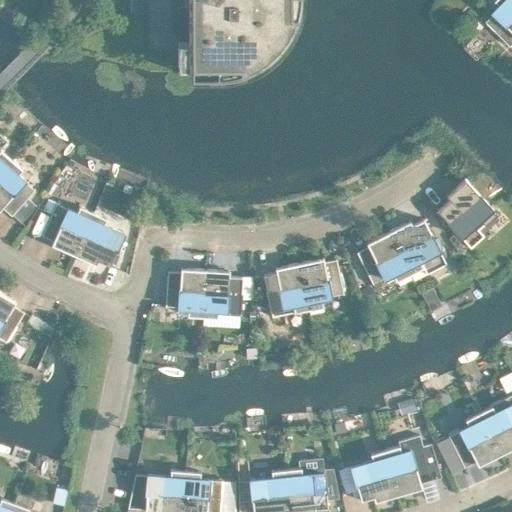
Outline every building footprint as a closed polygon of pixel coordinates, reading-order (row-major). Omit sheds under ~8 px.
[(168,0),(168,62),(208,62),(221,61),(233,58),(242,54),(251,49),(259,43),(267,36),(273,29),(279,20),(284,11),(287,2),(287,0),(168,0)] [(511,0),(489,0),(481,8),(480,8),(505,33),(511,25),(511,0)] [(2,146),(0,147),(0,201),(2,203),(2,202),(11,210),(26,193),(17,185),(25,176),(25,175),(24,176),(15,168),(16,168),(9,161),(13,156),(2,146)] [(474,223),(469,217),(475,211),(475,212),(488,201),(487,200),(486,200),(455,166),(441,179),(444,182),(427,198),(461,235),(474,223)] [(38,186),(33,197),(41,201),(46,190),(38,186)] [(47,234),(64,242),(83,199),(69,192),(67,199),(58,195),(57,196),(47,191),(47,190),(46,190),(41,201),(32,222),(49,230),(47,234)] [(83,199),(64,242),(81,249),(83,245),(100,253),(101,251),(105,241),(107,237),(114,221),(114,220),(113,221),(103,216),(103,215),(94,211),(97,205),(83,199)] [(395,210),(378,218),(400,261),(413,254),(416,261),(436,251),(414,206),(397,214),(395,210)] [(400,261),(378,218),(362,227),(364,231),(347,240),(363,271),(364,271),(363,270),(374,265),(383,261),(386,268),(400,261)] [(444,221),(439,225),(446,234),(451,230),(444,221)] [(105,241),(101,251),(106,253),(110,243),(105,241)] [(307,246),(289,249),(299,296),(314,293),(312,286),(321,284),(321,283),(333,281),(334,281),(327,247),(308,250),(307,246)] [(299,296),(289,249),(271,253),(272,258),(253,262),(260,291),(261,298),(262,303),(299,296)] [(177,302),(192,303),(195,256),(177,255),(176,260),(158,259),(155,294),(156,294),(156,293),(168,294),(168,295),(178,295),(177,302)] [(195,256),(192,303),(207,304),(208,297),(217,298),(217,297),(229,298),(230,298),(231,286),(232,263),(213,262),(214,257),(195,256)] [(232,263),(231,286),(243,287),(242,264),(232,263)] [(358,274),(349,278),(355,290),(367,284),(362,274),(359,276),(358,274)] [(0,284),(0,322),(14,299),(0,290),(0,286),(1,285),(0,284)] [(5,356),(1,360),(3,364),(7,365),(11,362),(9,357),(5,356)] [(502,359),(490,365),(496,379),(508,374),(502,359)] [(482,392),(468,399),(490,442),(506,433),(504,429),(511,425),(511,402),(501,381),(481,391),(482,392)] [(405,385),(395,388),(398,400),(408,396),(405,385)] [(490,442),(468,399),(455,406),(458,413),(450,417),(450,418),(439,423),(439,422),(438,422),(439,424),(454,454),(471,446),(473,450),(490,442)] [(334,409),(325,411),(327,421),(336,419),(334,409)] [(389,432),(375,436),(388,482),(406,476),(404,472),(423,467),(409,422),(388,428),(389,432)] [(439,424),(426,431),(441,461),(454,454),(439,424)] [(388,482),(375,436),(360,440),(362,447),(353,450),(353,451),(342,454),(342,453),(341,454),(345,469),(351,488),(369,482),(370,487),(388,482)] [(291,454),(276,456),(281,503),(299,501),(299,496),(318,494),(317,488),(314,459),(313,459),(313,460),(301,461),(301,460),(292,461),(291,454)] [(341,454),(329,457),(333,472),(345,469),(341,454)] [(323,455),(314,456),(314,459),(317,488),(329,485),(323,455)] [(153,503),(172,504),(175,457),(160,456),(160,463),(150,462),(150,463),(138,462),(138,461),(137,461),(135,497),(154,498),(153,503)] [(281,503),(276,456),(261,457),(262,464),(252,465),(252,466),(240,467),(239,467),(243,502),(262,500),(262,505),(281,503)] [(175,457),(172,504),(190,506),(190,501),(209,502),(212,467),(211,467),(211,468),(199,467),(199,466),(190,465),(190,458),(175,457)] [(46,474),(43,490),(54,492),(57,476),(46,474)] [(5,489),(0,502),(0,511),(36,511),(38,508),(37,508),(37,509),(25,505),(26,504),(17,501),(19,494),(5,489)] [(511,511),(511,504),(511,505),(508,500),(487,509),(488,511),(511,511)]
